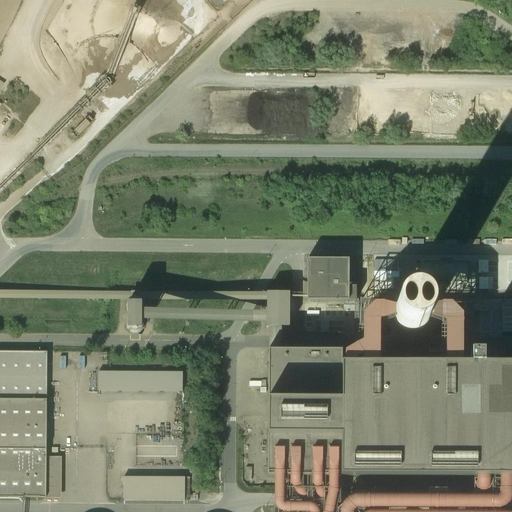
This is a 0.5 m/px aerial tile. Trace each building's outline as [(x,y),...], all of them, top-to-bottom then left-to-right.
[(221,300),(254,301),(254,293),(222,292),(221,300)] [(102,333),(115,333),(115,306),(102,306),(102,333)] [(116,314),(116,324),(136,325),(137,314),(116,314)] [(0,500),(55,501),(56,351),(0,350),(0,500)] [(287,354),(245,356),(246,386),(276,385),(276,368),(287,367),(287,354)] [(511,363),(354,364),(355,397),(282,398),(282,432),(353,431),(353,465),(511,463),(511,363)] [(93,369),(93,389),(177,390),(177,370),(93,369)] [(256,468),(287,468),(287,443),(256,443),(256,468)] [(119,475),(119,499),(181,499),(181,475),(119,475)]
